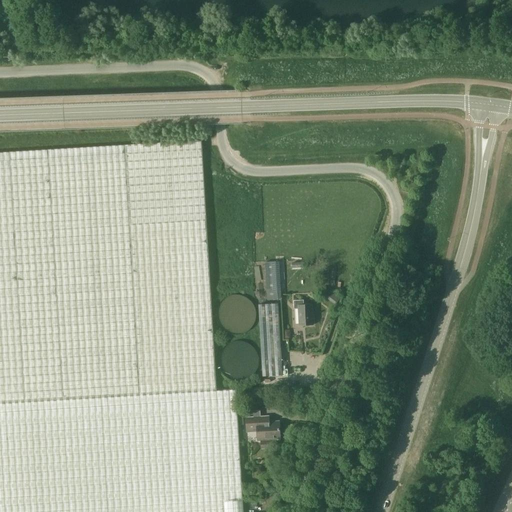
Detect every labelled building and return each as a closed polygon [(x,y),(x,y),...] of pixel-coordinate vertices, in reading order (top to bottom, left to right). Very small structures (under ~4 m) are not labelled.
[(244,511),(237,390),(217,391),(202,141),(0,153),(0,511),(244,511)] [(293,259),(293,267),(304,266),(304,258),(293,259)] [(276,259),(266,260),(267,290),(277,290),(276,259)] [(313,325),(312,305),(304,305),(304,300),(294,301),(295,309),(299,309),(300,326),(313,325)] [(283,376),(278,304),(259,305),(263,377),(283,376)] [(254,417),(246,418),(247,432),(261,431),(262,448),(276,447),(275,437),(281,437),(280,422),(270,423),(269,416),(260,417),(260,410),(253,410),(254,417)]
